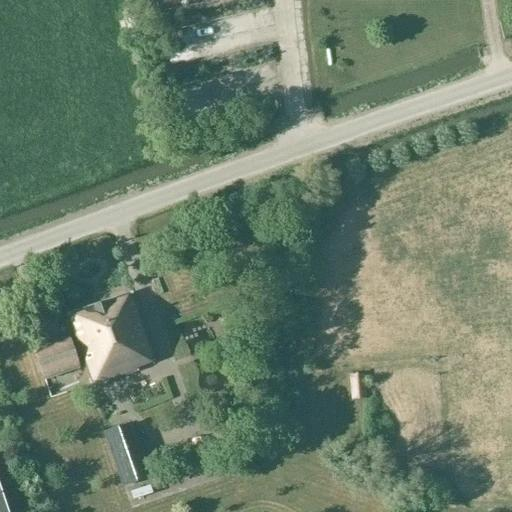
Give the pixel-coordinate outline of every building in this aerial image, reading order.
[(196,22),(200,52),(228,49),(225,19),(196,22)] [(117,180),(146,170),(142,161),(114,171),(117,180)] [(93,388),(137,371),(136,367),(154,361),(131,293),(68,314),(93,388)] [(39,350),(50,381),(79,371),(68,341),(39,350)] [(349,375),(351,401),(367,400),(364,374),(349,375)] [(104,434),(123,488),(151,478),(132,424),(104,434)] [(268,434),(264,440),(266,446),(271,450),(278,448),(281,443),(280,436),(274,433),(268,434)] [(0,511),(8,511),(0,486),(0,511)]
